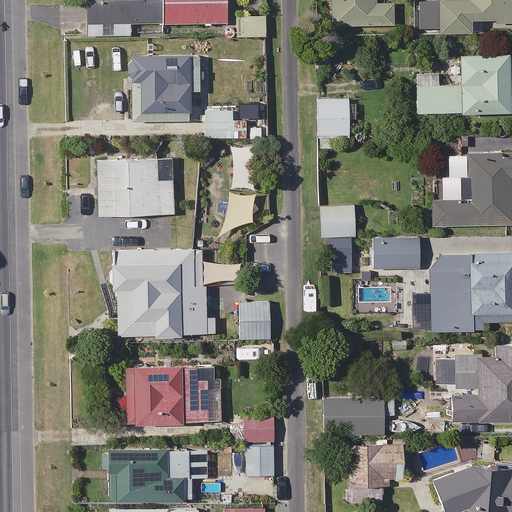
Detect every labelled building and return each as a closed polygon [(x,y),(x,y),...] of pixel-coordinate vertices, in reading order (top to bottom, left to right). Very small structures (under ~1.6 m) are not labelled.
[(161,24),(160,0),(87,0),(87,36),(134,37),(134,23),(161,24)] [(160,0),(161,24),(229,24),(229,0),(160,0)] [(332,0),(333,26),(392,26),(392,0),(332,0)] [(472,22),(482,22),(482,29),(497,29),(497,23),(511,22),(511,0),(470,0),(470,3),(421,2),(421,33),(472,34),(472,22)] [(265,37),(266,18),(236,17),(235,36),(265,37)] [(200,91),(200,55),(130,55),(130,121),(190,121),(190,91),(200,91)] [(417,115),(511,115),(511,112),(511,56),(461,57),(461,85),(417,85),(417,115)] [(349,138),(349,99),(318,98),(317,148),(332,149),(332,138),(349,138)] [(235,108),(206,109),(207,138),(235,137),(235,108)] [(252,143),(233,143),(233,187),(252,188),(252,143)] [(511,227),(511,156),(448,154),(448,178),(460,178),(460,204),(434,203),(433,226),(511,227)] [(98,216),(173,218),(174,160),(99,159),(98,216)] [(355,205),(321,204),(321,236),(354,237),(355,205)] [(418,269),(418,239),(374,239),(374,268),(418,269)] [(114,336),(204,337),(205,253),(115,252),(115,286),(114,336)] [(511,255),(440,255),(430,272),(430,305),(411,305),(411,330),(483,330),(483,322),(511,322),(511,255)] [(270,339),(271,302),(241,302),(240,338),(270,339)] [(511,346),(493,346),(493,357),(437,357),(437,383),(452,383),(452,422),(511,422),(511,346)] [(210,392),(211,369),(128,368),(127,425),(221,426),(221,392),(210,392)] [(383,435),(384,400),(325,399),(324,433),(383,435)] [(271,475),(274,413),(248,412),(246,474),(271,475)] [(402,486),(403,446),(348,445),(348,503),(384,503),(384,486),(402,486)] [(109,500),(189,501),(190,478),(209,478),(209,451),(104,449),(104,468),(110,468),(109,500)] [(511,511),(511,467),(509,467),(509,472),(465,472),(434,482),(444,511),(447,511),(468,507),(468,511),(511,511)]
